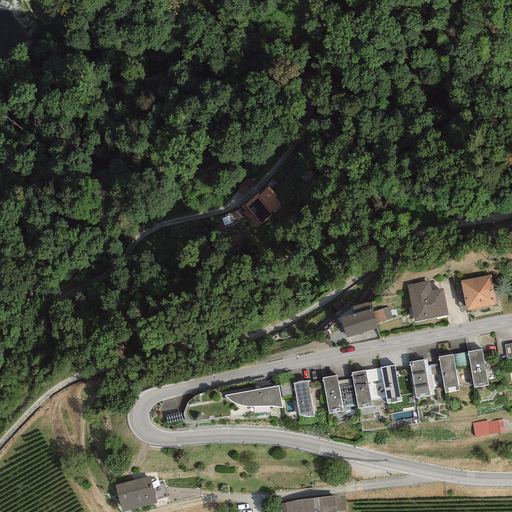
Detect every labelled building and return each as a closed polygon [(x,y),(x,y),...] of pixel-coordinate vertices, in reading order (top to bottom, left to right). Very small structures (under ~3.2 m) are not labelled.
[(291,144),(286,138),(277,145),(282,151),(291,144)] [(242,191),(253,182),(248,176),(237,185),(242,191)] [(276,196),(268,187),(259,195),(258,194),(244,205),(261,224),(272,215),(270,212),(280,204),(274,197),(276,196)] [(490,275),(460,281),(466,311),(496,305),(490,275)] [(429,281),(407,285),(414,322),(448,315),(443,288),(431,290),(429,281)] [(341,318),(347,338),(378,329),(376,324),(373,312),(372,309),(370,310),(368,302),(352,307),(354,314),(341,318)] [(388,307),(373,312),(376,324),(392,318),(388,307)] [(481,349),(467,352),(474,388),(488,385),(481,349)] [(452,355),(439,357),(445,393),(459,391),(452,355)] [(423,360),(409,363),(415,398),(429,396),(423,360)] [(394,365),(380,367),(387,403),(400,401),(394,365)] [(365,370),(351,373),(357,408),(371,406),(365,370)] [(336,375),(322,378),(328,414),(342,411),(336,375)] [(308,381),(293,384),(299,415),(303,416),(303,417),(309,418),(309,416),(311,417),(314,417),(308,381)] [(282,408),(278,385),(225,396),(226,397),(230,400),(237,404),(242,406),(249,407),(272,406),(277,407),(279,407),(282,408)] [(510,432),(509,420),(478,424),(479,435),(510,432)] [(150,477),(114,486),(121,511),(156,503),(156,500),(152,485),(150,477)] [(152,485),(156,500),(167,497),(163,482),(152,485)] [(335,511),(334,498),(284,503),(284,511),(335,511)]
